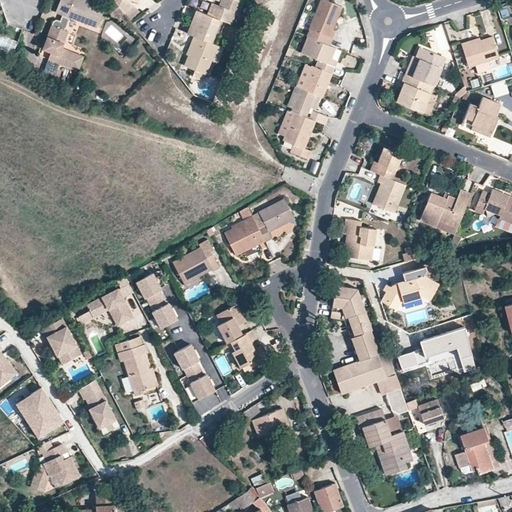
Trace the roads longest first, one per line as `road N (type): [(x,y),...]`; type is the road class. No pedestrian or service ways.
road 1 (residential): [(302,361),(148,459),(113,468),(94,456),(12,329)]
road 2 (residential): [(314,270),(323,195),(358,111)]
road 3 (residential): [(358,111),(511,173)]
road 4 (residential): [(361,511),(302,361)]
road 5 (unknown): [(231,408),(175,294)]
road 6 (residential): [(314,270),(271,288),(303,355)]
